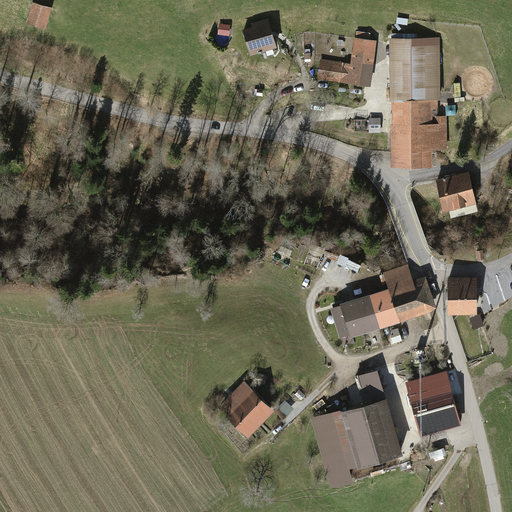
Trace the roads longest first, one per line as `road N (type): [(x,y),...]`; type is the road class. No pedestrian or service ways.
road 1 (unclassified): [(0,76),(147,116),(294,136),(346,152),(387,180)]
road 2 (residential): [(426,270),(496,511)]
road 3 (unclassified): [(387,180),(473,164),(511,145)]
